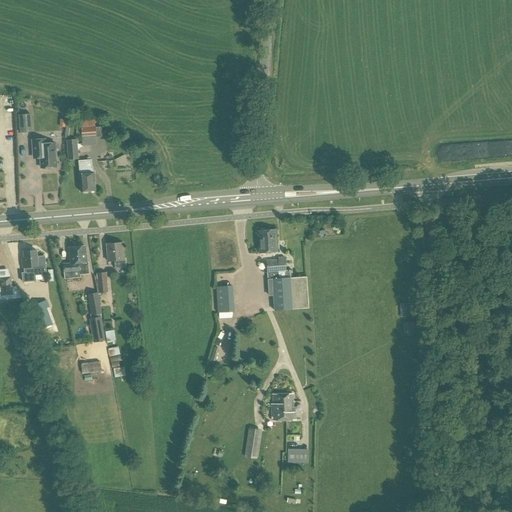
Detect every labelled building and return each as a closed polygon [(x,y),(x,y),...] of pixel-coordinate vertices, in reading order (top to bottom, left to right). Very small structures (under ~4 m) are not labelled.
[(20,133),(32,132),(31,114),(18,115),(20,133)] [(82,138),(96,137),(95,120),(80,121),(80,123),(81,136),(82,138)] [(45,144),(45,139),(31,140),(33,159),(39,159),(40,162),(41,162),(42,170),(57,168),(55,143),(45,144)] [(68,160),(79,159),(77,139),(66,140),(68,160)] [(92,168),(92,160),(79,161),(80,176),(79,176),(81,192),(82,192),(84,194),(87,194),(88,192),(96,191),(94,174),(93,168),(92,168)] [(267,231),(265,229),(260,229),(259,232),(258,232),(258,239),(267,238),(267,241),(268,241),(268,243),(269,243),(270,244),(271,244),(272,253),(278,252),(277,230),(267,231)] [(260,254),(272,253),(271,244),(270,244),(269,243),(268,243),(268,241),(267,241),(267,238),(258,239),(260,254)] [(124,260),(123,243),(107,244),(108,261),(114,261),(115,269),(125,268),(125,260),(124,260)] [(86,262),(85,246),(70,247),(71,264),(63,264),(64,279),(80,278),(80,275),(89,274),(88,262),(86,262)] [(36,250),(24,251),(25,258),(23,258),(24,274),(34,273),(34,275),(46,274),(45,256),(37,257),(36,250)] [(286,271),(285,257),(278,258),(278,260),(265,261),(266,273),(267,273),(268,296),(273,296),(274,311),(292,310),(292,309),(309,308),(307,277),(290,278),(290,271),(286,271)] [(98,293),(108,293),(106,272),(96,273),(98,293)] [(138,285),(138,275),(127,276),(127,285),(138,285)] [(0,300),(13,299),(21,298),(17,287),(12,287),(11,277),(0,277),(0,300)] [(217,313),(235,312),(233,286),(216,287),(217,313)] [(98,293),(87,295),(91,315),(102,313),(98,293)] [(39,303),(32,306),(40,329),(53,325),(47,308),(42,310),(39,303)] [(400,318),(411,317),(410,303),(400,304),(400,318)] [(101,317),(89,319),(93,343),(105,341),(101,317)] [(404,335),(414,334),(414,322),(403,323),(404,335)] [(22,350),(31,347),(28,334),(18,337),(22,350)] [(215,361),(219,348),(214,347),(210,360),(215,361)] [(82,374),(101,372),(100,362),(81,364),(82,374)] [(294,408),(293,394),(273,395),(273,404),(272,404),(272,422),(296,421),(295,408),(294,408)] [(258,459),(262,430),(248,428),(244,457),(258,459)] [(301,452),(288,452),(288,463),(301,463),(301,452)]
